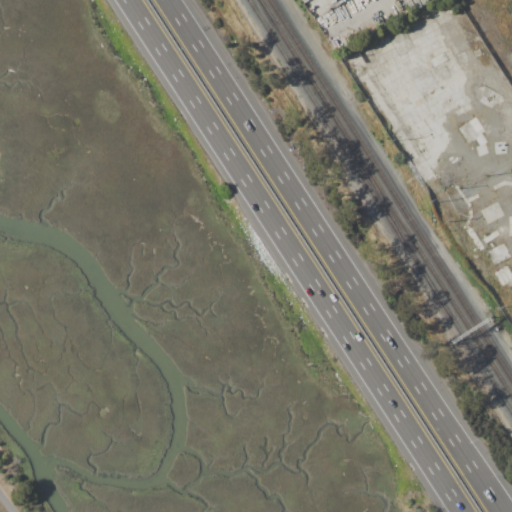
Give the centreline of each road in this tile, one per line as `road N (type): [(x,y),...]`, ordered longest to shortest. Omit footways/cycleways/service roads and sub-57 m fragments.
road 1 (motorway): [(126,0),(460,511)]
road 2 (motorway): [(499,511),(166,0)]
